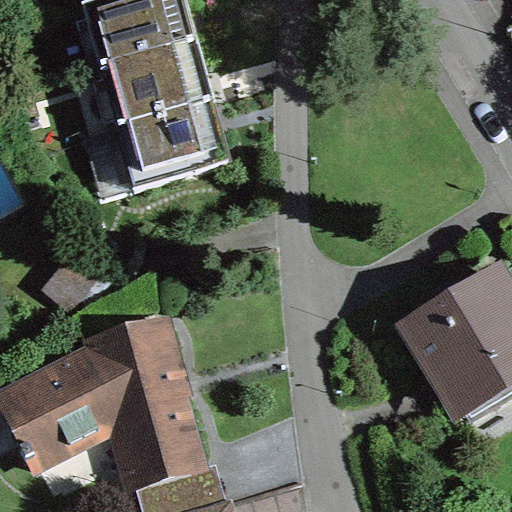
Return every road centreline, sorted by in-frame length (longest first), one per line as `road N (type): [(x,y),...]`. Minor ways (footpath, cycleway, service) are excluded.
road 1 (residential): [(295,0),(303,318),(351,511)]
road 2 (residential): [(435,0),(511,124)]
